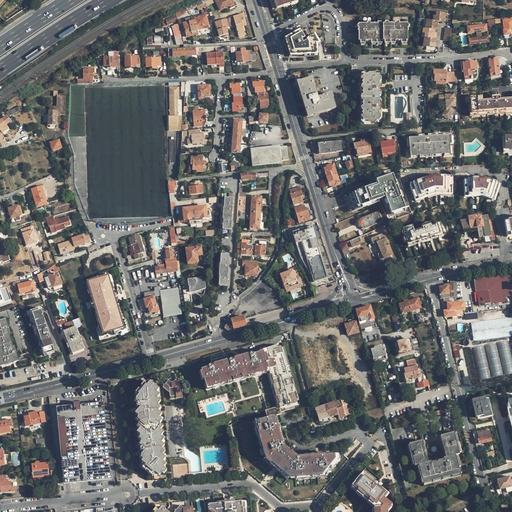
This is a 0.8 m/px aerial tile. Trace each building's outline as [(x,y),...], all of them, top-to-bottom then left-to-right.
[(198,10),(207,6),(205,0),(200,0),(187,7),(175,12),(177,18),(178,18),(186,13),(186,12),(197,7),(198,10)] [(220,10),(230,6),(234,3),(232,0),(216,0),(216,1),(220,10)] [(444,14),(436,13),(435,17),(432,17),(432,21),(437,21),(443,22),(444,14)] [(243,14),(228,18),(231,26),(235,25),(239,36),(245,35),(244,31),(242,27),(243,26),(242,23),(245,23),(243,14)] [(206,15),(205,15),(203,16),(198,17),(195,17),(194,18),(195,20),(197,30),(203,29),(202,26),(203,26),(204,28),(209,27),(206,15)] [(175,16),(166,20),(168,24),(176,20),(175,16)] [(504,19),(502,19),(503,30),(502,30),(503,36),(509,35),(509,30),(511,29),(511,17),(504,18),(504,19)] [(226,28),(228,27),(226,19),(215,22),(219,36),(223,35),(228,34),(226,29),(226,28)] [(198,34),(197,30),(195,20),(194,21),(186,22),(183,23),(186,37),(198,34)] [(317,20),(306,21),(307,29),(318,28),(317,20)] [(432,21),(428,20),(428,25),(425,25),(424,29),(433,30),(436,30),(437,21),(432,21)] [(176,46),(183,45),(178,24),(172,26),(176,46)] [(365,43),(371,43),(375,43),(377,42),(381,42),(384,42),(388,42),(389,42),(394,42),(399,42),(406,42),(408,41),(407,29),(407,25),(407,24),(399,25),(395,25),(389,25),(385,25),(382,25),(378,25),(371,25),(367,26),(358,26),(358,27),(359,31),(359,43),(360,43),(365,43)] [(466,27),(467,34),(468,33),(473,33),(473,32),(476,31),(481,31),(481,32),(486,32),(485,25),(480,26),(466,27)] [(304,34),(303,32),(303,28),(293,30),(293,32),(288,33),(290,46),(306,43),(306,47),(316,45),(316,46),(319,45),(318,37),(315,38),(314,33),(308,34),(304,34)] [(433,30),(424,29),(422,29),(421,34),(424,34),(424,37),(433,38),(433,33),(433,30)] [(481,31),(476,31),(476,39),(474,39),(474,45),(489,43),(488,37),(482,38),(481,32),(481,31)] [(433,38),(424,37),(423,42),(426,43),(425,47),(434,48),(435,39),(433,38)] [(320,46),(319,45),(316,46),(316,45),(306,47),(307,50),(301,51),(303,59),(323,55),(322,50),(324,50),(323,45),(320,46)] [(172,49),(168,49),(168,52),(172,53),(172,56),(198,55),(198,51),(199,51),(199,48),(196,48),(196,49),(172,50),(172,49)] [(237,61),(240,61),(242,60),(243,62),(255,60),(254,54),(250,54),(250,51),(246,51),(241,52),(236,52),(237,61)] [(110,66),(110,68),(119,67),(119,56),(116,56),(115,54),(113,52),(110,52),(109,56),(104,57),(104,66),(107,66),(110,66)] [(207,65),(211,64),(219,64),(219,67),(224,67),(223,52),(218,52),(218,53),(206,54),(207,65)] [(131,65),(131,66),(140,66),(140,55),(125,56),(125,66),(131,65)] [(146,67),(150,67),(152,67),(152,68),(157,68),(157,66),(161,66),(161,57),(146,57),(146,67)] [(499,68),(506,67),(506,61),(502,58),(492,59),(493,60),(488,60),(490,76),(495,76),(495,75),(499,75),(499,68)] [(475,61),(462,62),(464,73),(464,80),(472,79),(471,71),(477,70),(475,61)] [(93,83),(93,76),(93,73),(95,73),(94,68),(83,68),(83,79),(78,79),(78,83),(93,83)] [(433,70),(433,74),(435,74),(434,81),(436,81),(446,81),(455,82),(454,72),(446,72),(444,72),(444,70),(433,70)] [(370,72),(370,75),(368,75),(363,75),(362,120),(370,120),(370,122),(373,121),(373,120),(378,119),(379,75),(373,75),(373,72),(370,72)] [(299,82),(309,115),(334,107),(330,94),(317,98),(311,78),(299,82)] [(252,82),(253,87),(255,87),(255,89),(255,92),(257,92),(257,96),(265,95),(264,84),(263,81),(252,82)] [(231,88),(232,90),(232,94),(233,94),(233,97),(241,97),(240,83),(229,83),(230,88),(231,88)] [(210,95),(209,85),(198,86),(199,98),(204,98),(204,95),(210,95)] [(169,125),(177,125),(177,116),(178,116),(178,100),(179,100),(179,87),(169,87),(170,116),(168,116),(169,125)] [(259,100),(260,103),(260,110),(268,109),(268,105),(269,105),(268,94),(265,95),(257,96),(258,100),(259,100)] [(444,95),(445,101),(446,110),(442,116),(448,120),(454,110),(453,95),(444,95)] [(57,114),(61,114),(61,106),(65,107),(65,96),(58,96),(57,96),(57,106),(57,114)] [(511,99),(504,100),(499,100),(499,97),(499,96),(491,97),(491,101),(481,102),(481,97),(470,98),(471,114),(511,110),(511,99)] [(233,103),(232,103),(232,111),(240,111),(240,108),(243,107),(242,97),(241,97),(233,97),(233,100),(233,103)] [(56,125),(57,114),(57,106),(53,106),(52,111),(48,111),(48,125),(56,125)] [(19,112),(16,108),(8,112),(11,116),(19,112)] [(190,111),(191,116),(193,116),(193,121),(194,126),(203,125),(203,121),(205,121),(204,117),(206,117),(205,110),(190,111)] [(260,113),(259,119),(259,121),(266,122),(267,114),(260,113)] [(169,130),(182,129),(183,116),(178,116),(177,116),(177,125),(169,125),(169,130)] [(0,120),(0,130),(2,133),(9,128),(2,120),(0,120)] [(233,120),(233,128),(242,129),(242,121),(233,120)] [(233,128),(232,136),(241,137),(242,129),(233,128)] [(188,131),(189,139),(191,139),(192,144),(197,144),(197,145),(204,144),(204,143),(206,143),(205,140),(204,140),(203,133),(196,134),(195,130),(188,131)] [(408,138),(409,155),(450,153),(449,135),(408,138)] [(511,149),(511,135),(504,136),(505,141),(502,141),(502,150),(511,149)] [(341,140),(319,143),(321,154),(336,153),(335,152),(343,151),(342,149),(347,148),(345,138),(340,139),(341,140)] [(368,139),(360,141),(361,143),(353,144),(354,150),(356,150),(357,156),(371,152),(368,139)] [(58,156),(56,151),(56,149),(61,147),(59,140),(50,143),(55,157),(58,156)] [(393,140),(380,142),(382,154),(395,152),(393,140)] [(231,152),(245,153),(247,145),(241,145),(232,144),(231,152)] [(251,151),(253,166),(281,163),(280,159),(288,159),(287,147),(251,151)] [(203,172),(203,169),(203,165),(204,165),(205,160),(203,160),(203,155),(198,155),(197,156),(191,156),(190,164),(193,165),(192,170),(197,170),(196,171),(203,172)] [(234,168),(239,170),(242,164),(232,160),(230,164),(230,167),(234,167),(234,168)] [(352,160),(345,163),(348,170),(355,168),(352,160)] [(325,173),(327,177),(337,174),(333,164),(326,166),(327,167),(324,168),(324,169),(323,171),(323,172),(325,173)] [(339,180),(337,174),(327,177),(328,182),(327,183),(328,185),(329,186),(330,186),(332,186),(333,187),(342,184),(341,179),(339,180)] [(387,174),(375,177),(377,186),(389,184),(388,179),(387,174)] [(430,177),(425,178),(426,182),(422,183),(417,185),(416,181),(409,184),(414,198),(433,191),(450,192),(451,177),(442,176),(441,179),(435,179),(435,176),(433,176),(432,175),(431,175),(430,177)] [(474,181),(474,179),(464,179),(465,194),(480,194),(495,198),(499,183),(492,181),(491,183),(487,182),(488,180),(486,179),(486,178),(484,178),(482,179),(478,179),(478,181),(474,181)] [(190,195),(203,193),(202,185),(189,186),(190,195)] [(31,189),(35,204),(41,202),(42,204),(47,203),(46,200),(42,186),(31,189)] [(71,197),(74,197),(73,193),(71,188),(70,186),(63,188),(65,195),(70,193),(71,197)] [(301,196),(303,196),(300,186),(289,189),(290,193),(294,206),(303,203),(302,198),(301,196)] [(348,196),(352,205),(353,206),(354,207),(357,207),(358,205),(359,204),(359,202),(365,200),(363,193),(360,193),(359,190),(350,193),(351,195),(348,196)] [(450,195),(450,192),(433,191),(414,198),(415,201),(434,194),(450,195)] [(252,196),(251,204),(260,205),(261,197),(252,196)] [(222,228),(230,229),(232,198),(227,198),(224,197),(224,202),(224,207),(224,219),(223,219),(222,228)] [(310,219),(307,210),(305,210),(305,208),(303,203),(294,206),(299,223),(310,219)] [(251,204),(251,212),(260,212),(260,205),(251,204)] [(21,215),(18,206),(8,208),(11,218),(21,215)] [(206,206),(194,207),(196,221),(202,220),(202,218),(207,218),(206,206)] [(189,222),(196,221),(194,207),(182,208),(184,220),(189,220),(189,222)] [(365,218),(360,220),(358,221),(358,223),(359,225),(360,225),(361,226),(363,225),(365,229),(382,221),(378,211),(365,217),(365,218)] [(484,211),(467,213),(468,220),(470,233),(477,231),(479,238),(489,236),(490,240),(495,239),(493,230),(490,230),(489,226),(488,226),(487,216),(485,216),(484,211)] [(251,212),(250,220),(259,220),(260,212),(251,212)] [(56,229),(56,231),(65,228),(65,226),(70,225),(68,216),(54,220),(53,216),(46,218),(49,226),(50,226),(51,230),(56,229)] [(511,235),(511,217),(503,219),(506,236),(511,235)] [(259,229),(259,220),(250,220),(250,228),(259,229)] [(463,234),(470,233),(468,220),(459,222),(463,234)] [(441,223),(435,225),(435,226),(432,228),(431,226),(430,223),(421,225),(422,228),(423,230),(415,233),(414,231),(413,225),(402,228),(408,245),(444,234),(441,223)] [(299,256),(301,259),(320,252),(311,226),(292,232),(299,256)] [(385,228),(382,229),(384,233),(371,239),(372,242),(374,244),(377,243),(381,253),(378,254),(379,257),(380,260),(393,255),(387,242),(394,239),(389,227),(388,227),(388,228),(387,229),(386,229),(385,229),(385,228)] [(88,233),(78,236),(81,244),(90,242),(88,233)] [(129,237),(129,238),(131,245),(132,245),(134,254),(133,255),(135,259),(142,257),(141,253),(144,252),(139,234),(129,237)] [(81,244),(78,236),(71,238),(72,240),(58,245),(60,253),(74,249),(74,247),(81,244)] [(360,236),(350,240),(353,246),(362,242),(361,240),(360,236)] [(251,255),(252,245),(248,245),(246,244),(246,243),(241,243),(237,243),(237,253),(251,255)] [(196,247),(185,248),(187,263),(198,262),(197,256),(202,255),(201,247),(200,247),(200,244),(196,245),(196,247)] [(266,244),(261,244),(261,246),(259,245),(252,245),(251,255),(265,256),(266,244)] [(166,263),(176,262),(176,258),(173,258),(172,249),(166,250),(167,259),(165,259),(166,263)] [(328,277),(320,252),(301,259),(309,274),(311,273),(314,282),(328,277)] [(220,275),(219,275),(218,285),(227,285),(229,254),(220,254),(220,263),(220,275)] [(245,266),(245,275),(253,275),(256,275),(257,262),(243,261),(243,265),(245,266)] [(166,263),(166,264),(166,266),(159,267),(159,266),(155,267),(156,274),(171,272),(177,271),(176,262),(166,263)] [(56,271),(60,270),(56,264),(56,263),(46,270),(48,272),(52,268),(55,271),(56,271)] [(86,276),(94,304),(114,298),(112,291),(105,269),(90,273),(91,274),(86,276)] [(283,284),(284,284),(287,283),(289,289),(294,287),(295,288),(303,286),(299,276),(295,278),(292,270),(280,274),(283,284)] [(62,284),(58,273),(49,276),(53,287),(62,284)] [(509,279),(507,273),(473,279),(476,292),(476,291),(510,285),(509,279)] [(183,290),(185,303),(191,302),(190,295),(190,292),(196,291),(195,288),(204,287),(202,277),(188,279),(190,290),(183,290)] [(33,281),(18,285),(20,294),(30,291),(31,293),(36,291),(33,281)] [(260,303),(263,308),(278,297),(265,281),(243,298),(251,309),(260,303)] [(11,282),(5,283),(7,288),(8,296),(14,295),(11,282)] [(453,282),(449,283),(449,285),(439,287),(441,298),(443,298),(450,297),(454,296),(453,282)] [(286,292),(295,288),(294,287),(289,289),(287,283),(284,284),(286,292)] [(511,295),(510,285),(476,291),(478,304),(501,301),(502,302),(505,301),(505,296),(511,295)] [(159,295),(162,317),(181,314),(177,288),(160,291),(160,294),(159,295)] [(160,294),(160,291),(144,293),(144,299),(143,299),(146,308),(148,307),(150,313),(154,312),(155,314),(160,312),(159,310),(158,311),(154,296),(159,295),(160,294)] [(120,320),(114,298),(94,304),(96,311),(100,326),(97,327),(100,337),(126,330),(123,319),(120,320)] [(401,313),(410,311),(408,301),(407,298),(403,300),(404,302),(399,303),(401,313)] [(418,298),(408,301),(410,311),(420,308),(418,298)] [(447,310),(444,310),(444,317),(451,316),(451,319),(456,318),(456,316),(460,316),(460,310),(464,309),(464,301),(447,302),(447,310)] [(369,320),(374,319),(370,305),(355,309),(360,329),(365,328),(365,330),(372,328),(369,320)] [(40,308),(29,311),(44,356),(54,353),(40,308)] [(231,319),(231,318),(230,319),(224,327),(229,331),(233,329),(246,325),(243,314),(239,315),(240,316),(231,319)] [(511,335),(511,316),(471,322),(473,340),(511,335)] [(75,328),(82,326),(79,319),(72,321),(75,327),(74,327),(75,328)] [(8,326),(5,320),(3,320),(0,321),(0,361),(1,366),(18,361),(16,354),(13,355),(11,348),(7,335),(5,327),(8,326)] [(72,321),(66,323),(68,329),(74,327),(75,327),(72,321)] [(347,335),(358,332),(356,321),(345,324),(347,335)] [(83,349),(75,328),(74,327),(64,332),(72,353),(83,349)] [(363,338),(364,343),(370,342),(380,339),(378,333),(363,338)] [(395,343),(398,355),(413,351),(410,339),(395,343)] [(505,374),(511,372),(511,357),(508,340),(498,343),(505,374)] [(454,351),(458,350),(460,350),(458,341),(452,342),(454,351)] [(486,345),(493,377),(503,375),(496,343),(486,345)] [(208,367),(201,369),(206,386),(265,369),(269,372),(279,408),(297,403),(280,346),(277,347),(276,345),(272,346),(273,348),(254,354),(253,353),(252,352),(251,353),(250,353),(250,355),(233,360),(232,359),(231,359),(230,359),(229,360),(229,361),(212,366),(212,365),(211,365),(210,365),(209,365),(208,366),(208,367)] [(481,379),(491,377),(484,345),(474,347),(481,379)] [(374,347),(374,349),(371,349),(374,359),(373,359),(374,361),(375,362),(385,359),(387,358),(386,355),(385,355),(383,346),(379,347),(379,346),(374,347)] [(418,375),(416,365),(404,368),(405,373),(404,373),(405,378),(412,377),(412,379),(422,376),(421,374),(418,375)] [(154,382),(149,383),(156,388),(154,391),(157,394),(154,397),(158,400),(155,403),(158,406),(155,409),(159,412),(156,416),(160,418),(157,421),(160,425),(157,428),(161,431),(158,434),(161,437),(159,440),(162,443),(159,446),(163,449),(160,453),(163,455),(161,458),(164,461),(161,465),(165,468),(159,475),(155,472),(152,476),(153,479),(190,476),(189,473),(187,471),(187,462),(181,458),(169,458),(164,403),(170,402),(170,403),(182,401),(180,380),(171,381),(168,379),(162,385),(162,383),(154,383),(154,382)] [(427,384),(429,384),(428,379),(426,380),(426,379),(423,380),(423,381),(417,383),(418,388),(428,386),(427,384)] [(145,470),(146,469),(147,467),(150,469),(148,471),(148,472),(152,476),(155,472),(159,475),(165,468),(161,465),(164,461),(161,458),(163,455),(160,453),(163,449),(159,446),(162,443),(159,440),(161,437),(158,434),(161,431),(157,428),(160,425),(157,421),(160,418),(156,416),(159,412),(155,409),(158,406),(155,403),(158,400),(154,397),(157,394),(154,391),(156,388),(149,383),(149,382),(147,385),(143,383),(141,385),(141,386),(143,387),(140,390),(138,389),(135,392),(138,395),(135,399),(138,401),(138,402),(137,402),(136,403),(136,405),(137,406),(138,406),(140,406),(140,407),(141,407),(141,410),(133,411),(136,444),(140,446),(141,447),(142,448),(142,449),(144,449),(144,450),(145,450),(145,453),(137,453),(138,467),(142,467),(145,470)] [(345,416),(350,414),(347,405),(348,404),(346,397),(340,399),(345,416)] [(485,398),(474,400),(474,403),(473,403),(476,417),(483,415),(484,418),(491,416),(487,400),(486,400),(485,398)] [(345,416),(340,399),(333,401),(337,414),(338,418),(345,416)] [(337,414),(333,401),(325,404),(329,417),(337,414)] [(109,480),(102,403),(80,406),(79,402),(73,403),(74,406),(54,408),(61,484),(109,480)] [(329,417),(325,404),(315,408),(319,420),(329,417)] [(38,411),(33,412),(36,426),(38,425),(38,423),(47,421),(46,417),(44,417),(43,412),(38,413),(38,411)] [(34,426),(36,426),(33,412),(28,413),(29,415),(24,416),(25,421),(24,421),(25,426),(34,424),(34,426)] [(192,417),(196,441),(200,440),(199,435),(195,416),(192,417)] [(257,429),(265,460),(290,480),(322,478),(335,463),(334,458),(329,458),(329,457),(298,459),(285,448),(278,421),(276,421),(275,418),(260,422),(261,427),(259,428),(259,429),(257,429)] [(12,427),(10,420),(0,421),(0,432),(9,431),(9,428),(12,427)] [(475,444),(492,441),(489,429),(472,432),(475,444)] [(459,454),(453,432),(440,436),(442,441),(443,441),(445,452),(444,452),(445,457),(443,458),(443,460),(431,463),(430,461),(428,462),(426,457),(425,457),(422,446),(423,446),(422,440),(409,444),(414,466),(418,465),(421,478),(420,478),(422,483),(461,473),(460,468),(458,468),(455,455),(459,454)] [(33,478),(39,477),(39,476),(43,475),(49,475),(48,463),(40,463),(39,463),(35,463),(35,464),(32,464),(33,478)] [(387,511),(387,509),(392,504),(384,498),(382,496),(386,492),(374,482),(374,483),(368,478),(369,477),(363,472),(351,485),(358,490),(357,491),(362,496),(363,495),(368,500),(369,501),(369,500),(374,504),(375,511),(387,511)] [(5,476),(0,476),(0,485),(0,486),(1,492),(15,491),(15,488),(11,488),(11,482),(8,482),(7,480),(6,480),(5,476)] [(510,476),(497,479),(498,484),(497,485),(495,485),(496,490),(499,489),(505,488),(506,492),(511,491),(511,487),(510,476)] [(242,511),(242,503),(208,506),(208,511),(210,511),(211,511),(242,511)]
